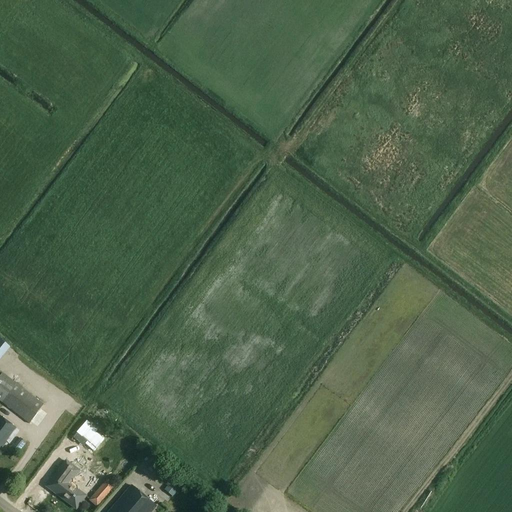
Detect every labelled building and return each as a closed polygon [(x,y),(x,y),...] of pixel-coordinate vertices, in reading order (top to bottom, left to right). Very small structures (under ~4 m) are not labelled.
[(0,365),(10,355),(4,350),(2,352),(0,350),(0,365)] [(0,376),(0,401),(29,424),(45,404),(3,372),(0,376)] [(19,431),(0,417),(0,447),(1,446),(2,447),(7,442),(9,444),(19,431)] [(104,440),(85,424),(78,433),(97,449),(104,440)] [(20,438),(12,447),(19,452),(26,443),(20,438)] [(66,460),(51,480),(58,485),(53,491),(61,497),(59,499),(68,505),(69,504),(77,509),(86,497),(69,483),(79,470),(66,460)] [(169,483),(176,476),(172,474),(167,469),(168,467),(161,461),(159,463),(157,462),(155,464),(153,463),(150,467),(169,483)] [(165,489),(173,496),(184,482),(176,476),(169,483),(165,489)] [(108,479),(90,500),(97,507),(116,486),(108,479)] [(150,511),(155,507),(131,486),(109,511),(150,511)] [(44,497),(33,493),(28,506),(35,508),(37,501),(42,503),(44,497)]
